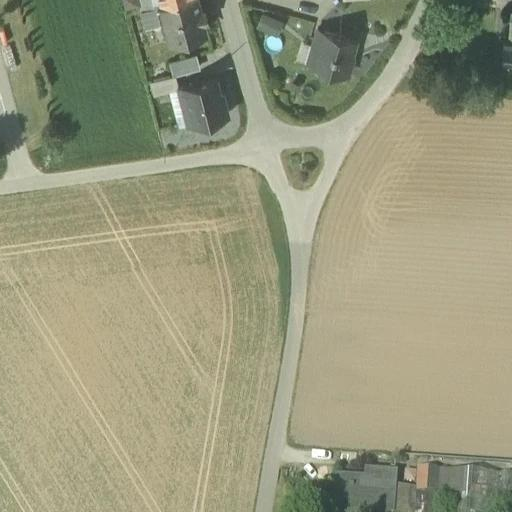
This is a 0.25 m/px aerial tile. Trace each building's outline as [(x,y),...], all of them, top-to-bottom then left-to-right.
[(160,0),(138,0),(141,9),(160,5),(162,4),(160,0)] [(177,0),(162,4),(160,5),(164,22),(169,40),(206,30),(204,22),(207,21),(204,10),(201,11),(198,0),(177,0)] [(160,5),(141,9),(146,27),(164,22),(160,5)] [(511,16),(511,17),(510,39),(504,38),(503,56),(509,57),(508,63),(511,62),(511,16)] [(355,39),(323,30),(320,41),(315,40),(313,46),(318,47),(313,65),(317,66),(315,70),(324,72),(329,69),(348,75),(353,56),(350,55),(355,39)] [(175,74),(202,67),(198,53),(171,60),(175,74)] [(175,75),(150,82),(154,95),(170,91),(178,88),(178,87),(175,75)] [(215,77),(183,86),(193,123),(227,115),(222,92),(219,93),(215,77)] [(183,86),(178,87),(178,88),(170,91),(178,127),(188,125),(188,124),(193,123),(183,86)] [(435,511),(439,471),(417,470),(413,511),(435,511)] [(369,480),(334,477),(331,511),(393,511),(397,474),(370,472),(369,480)] [(495,511),(498,476),(445,472),(442,511),(495,511)]
